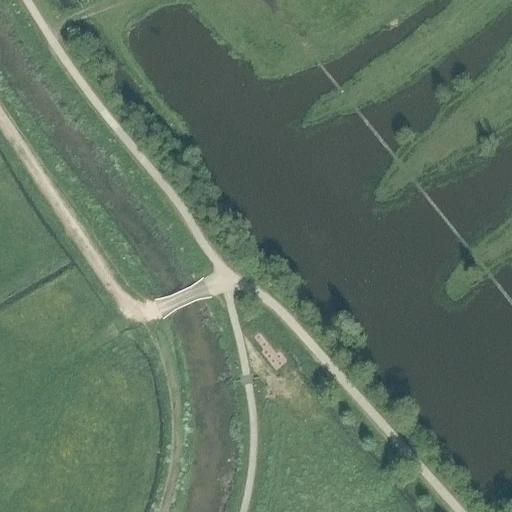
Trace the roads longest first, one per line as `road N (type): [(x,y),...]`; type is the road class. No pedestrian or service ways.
road 1 (track): [(147,316),(119,295),(0,121)]
road 2 (track): [(165,511),(182,423),(176,375),(147,316)]
